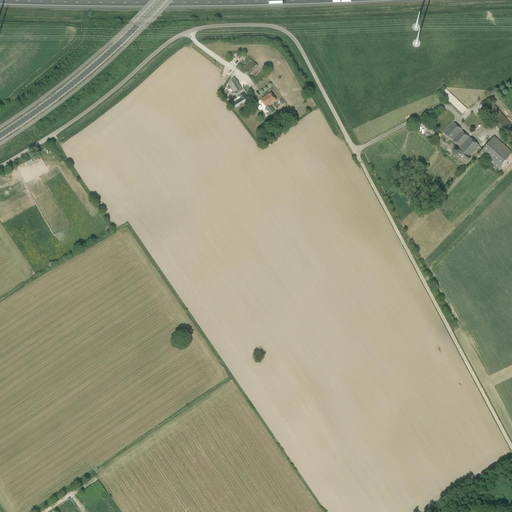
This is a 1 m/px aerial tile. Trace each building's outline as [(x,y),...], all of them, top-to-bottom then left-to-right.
[(257,66),(250,59),(241,69),(249,75),(257,66)] [(256,82),(265,73),(263,71),(254,80),(256,82)] [(253,92),(245,79),(238,84),(234,77),(228,85),(234,93),(241,89),(246,96),(253,92)] [(260,100),(266,108),(264,108),(268,113),(266,114),(268,116),(269,115),(262,121),(266,126),(271,122),(270,121),(288,109),(284,104),(274,112),(270,105),(276,101),(270,93),(260,100)] [(241,99),(235,103),(237,107),(248,101),(244,94),(240,96),(241,99)] [(491,101),(481,110),(501,133),(511,124),(491,101)] [(453,123),(444,134),(459,148),(455,152),(467,162),(470,159),(468,158),(474,152),(479,146),(453,123)] [(483,149),(482,149),(477,155),(495,171),(511,152),(494,136),(483,149)]
